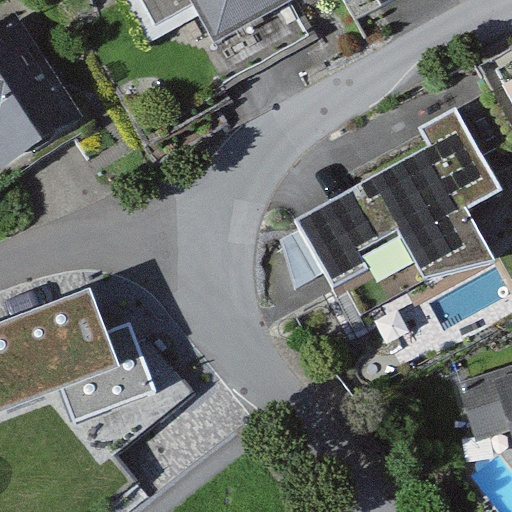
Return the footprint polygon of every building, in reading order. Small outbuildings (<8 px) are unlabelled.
[(286,0),(124,0),(148,45),(200,17),(233,81),(262,66),(308,42),(286,0)] [(21,22),(0,37),(0,180),(45,147),(89,115),(21,22)] [(511,54),(497,62),(511,90),(511,54)] [(468,127),(292,225),(331,294),(417,246),(436,280),(502,266),(473,215),(507,196),(468,127)] [(107,337),(92,297),(0,331),(0,421),(63,398),(74,427),(157,396),(132,328),(107,337)] [(511,379),(460,395),(477,452),(511,441),(511,379)]
